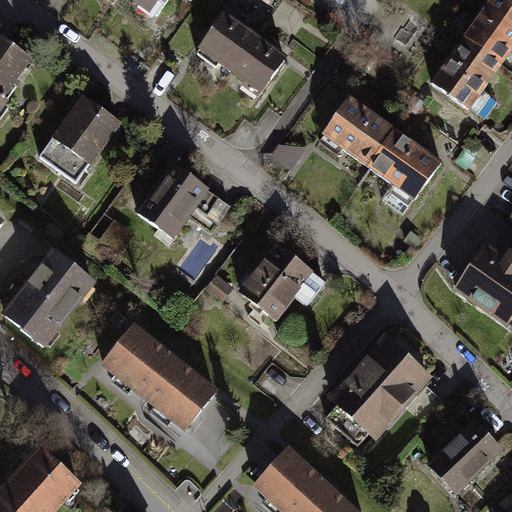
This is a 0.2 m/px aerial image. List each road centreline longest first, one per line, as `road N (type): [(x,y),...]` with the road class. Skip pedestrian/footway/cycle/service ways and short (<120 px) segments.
road 1 (residential): [(397,295),(10,0)]
road 2 (residential): [(197,511),(397,295)]
road 3 (residential): [(169,511),(0,354)]
road 4 (residential): [(397,295),(511,147)]
road 5 (residential): [(511,407),(397,295)]
